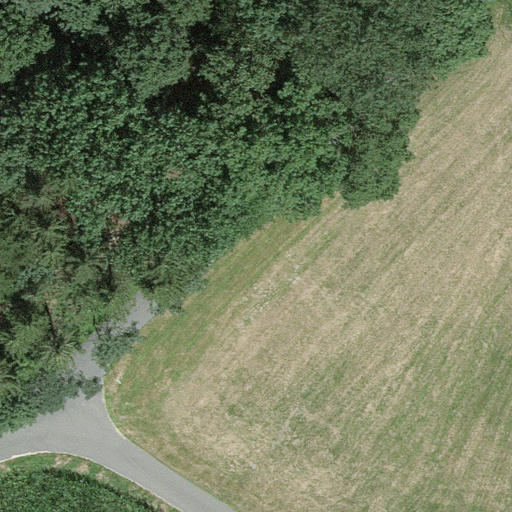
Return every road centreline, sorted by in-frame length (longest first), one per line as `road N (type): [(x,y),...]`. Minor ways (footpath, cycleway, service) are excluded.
road 1 (residential): [(32,409),(450,0)]
road 2 (residential): [(32,409),(203,511)]
